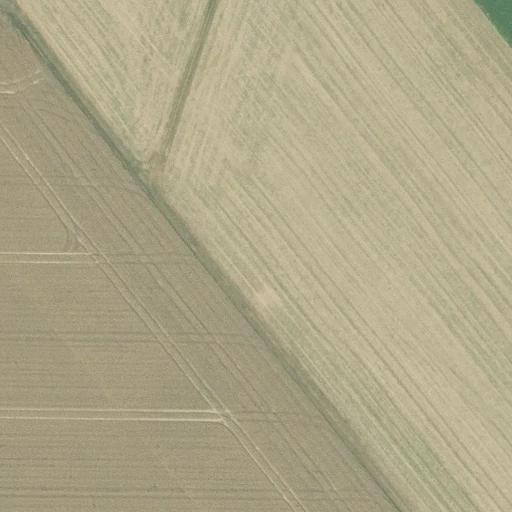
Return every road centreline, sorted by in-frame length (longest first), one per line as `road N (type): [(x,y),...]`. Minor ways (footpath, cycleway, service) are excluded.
road 1 (track): [(411,511),(11,0)]
road 2 (track): [(154,182),(216,0)]
